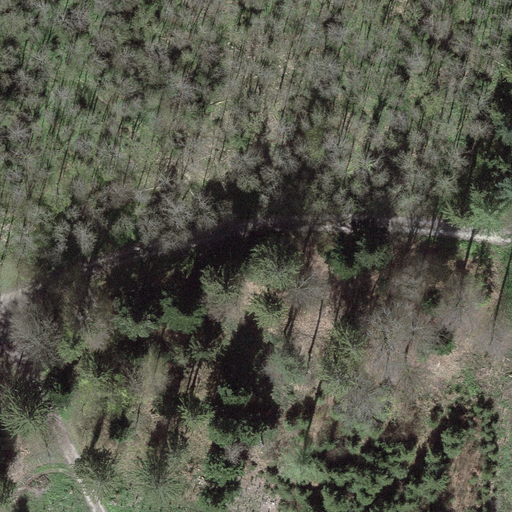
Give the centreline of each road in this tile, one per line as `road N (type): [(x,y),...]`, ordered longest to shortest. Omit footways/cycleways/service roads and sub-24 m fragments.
road 1 (track): [(0,313),(170,248),(260,229),(370,225),(511,242)]
road 2 (track): [(94,511),(0,328)]
